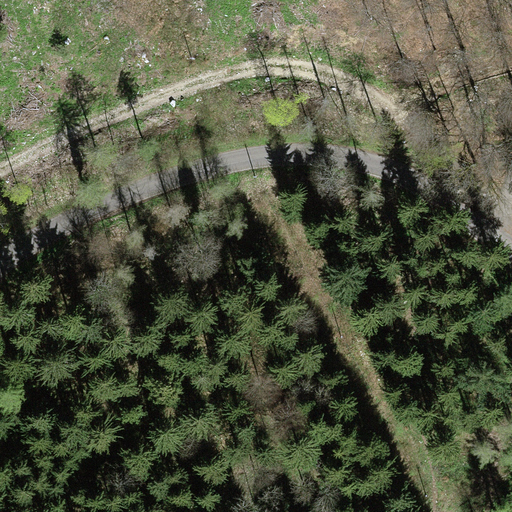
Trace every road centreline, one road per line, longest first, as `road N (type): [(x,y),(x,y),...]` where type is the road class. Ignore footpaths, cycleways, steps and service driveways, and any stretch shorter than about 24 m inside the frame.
road 1 (track): [(0,181),(52,144),(266,71),(338,71),(400,99),(511,213)]
road 2 (unclassified): [(0,262),(85,209),(162,177),(317,154),(389,178),(511,247)]
